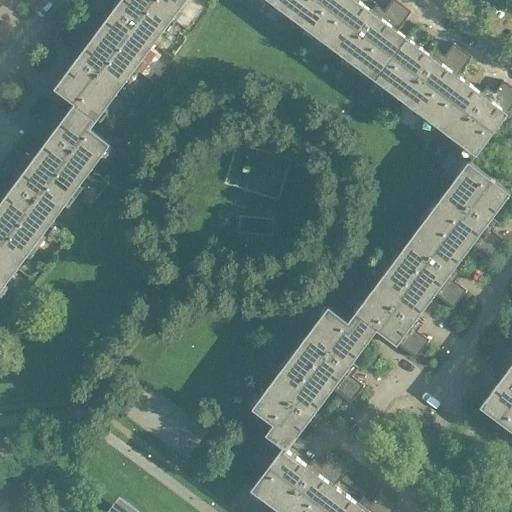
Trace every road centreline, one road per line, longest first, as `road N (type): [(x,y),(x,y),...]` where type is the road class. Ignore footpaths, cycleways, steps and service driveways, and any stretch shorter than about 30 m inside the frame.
road 1 (residential): [(431,398),(402,374),(348,442),(437,511)]
road 2 (residential): [(431,398),(511,278)]
